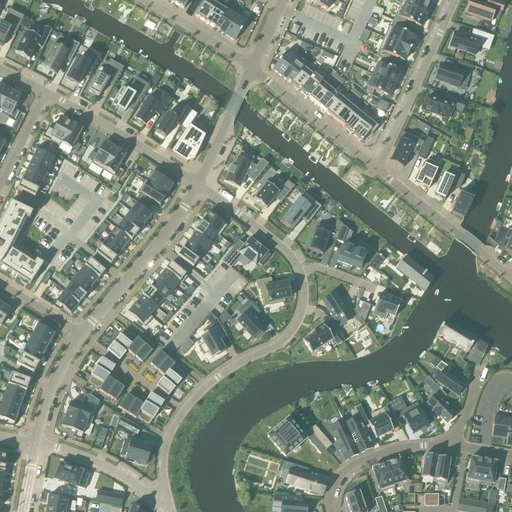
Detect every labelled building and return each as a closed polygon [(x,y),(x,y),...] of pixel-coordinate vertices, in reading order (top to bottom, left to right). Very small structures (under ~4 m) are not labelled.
[(175,0),(173,4),(184,10),(189,0),(175,0)] [(213,0),(205,0),(195,16),(205,23),(218,3),(213,0)] [(307,0),(327,10),(331,0),(307,0)] [(402,0),(401,4),(427,16),(428,13),(430,8),(432,3),(424,0),(402,0)] [(467,10),(465,14),(491,23),(492,19),(495,10),(502,12),(505,4),(494,0),(488,0),(486,6),(470,0),(469,4),(467,10)] [(218,3),(205,23),(213,28),(215,29),(227,9),(218,3)] [(395,16),(393,21),(403,26),(406,21),(421,27),(423,23),(426,18),(427,16),(401,4),(395,16)] [(227,9),(215,29),(220,32),(224,35),(237,15),(237,14),(227,9)] [(237,15),(224,35),(235,41),(240,33),(241,31),(249,19),(238,12),(237,14),(237,15)] [(0,46),(2,48),(10,32),(14,34),(14,35),(15,35),(21,24),(20,23),(6,17),(3,25),(0,23),(0,46)] [(369,18),(367,23),(375,27),(377,21),(369,18)] [(389,26),(384,38),(410,50),(414,42),(413,42),(415,38),(401,31),(403,26),(393,21),(390,27),(389,26)] [(293,25),(290,32),(296,35),(299,28),(293,25)] [(15,53),(29,61),(30,60),(29,60),(36,46),(42,49),(52,31),(43,26),(37,38),(26,32),(25,32),(26,33),(25,34),(23,33),(19,41),(21,42),(16,53),(15,53)] [(359,40),(365,43),(370,32),(364,30),(359,40)] [(455,33),(450,47),(475,56),(478,47),(488,51),(493,37),(474,30),(471,38),(469,38),(469,37),(463,35),(463,36),(455,33)] [(379,51),(377,56),(381,58),(387,61),(390,55),(404,62),(406,57),(407,58),(410,50),(384,38),(378,50),(379,51)] [(56,76),(64,61),(70,64),(79,46),(72,43),(66,54),(54,48),(50,56),(48,55),(44,62),(46,63),(43,69),(56,76)] [(279,62),(273,70),(282,77),(297,59),(299,57),(289,49),(280,60),(278,62),(279,62)] [(79,59),(67,80),(77,86),(85,71),(91,74),(101,57),(89,50),(82,61),(79,59)] [(379,63),(373,75),(395,86),(396,83),(399,78),(398,77),(400,73),(385,66),(387,61),(381,58),(379,64),(379,63)] [(297,59),(282,77),(286,81),(291,84),(306,66),(297,59)] [(98,74),(88,92),(98,97),(107,83),(113,86),(123,69),(110,62),(102,76),(98,74)] [(437,76),(436,79),(438,80),(449,84),(448,86),(457,89),(458,87),(460,83),(464,85),(467,75),(470,76),(473,67),(458,62),(455,70),(454,70),(449,68),(441,65),(437,76)] [(306,66),(291,84),(294,87),(293,88),(298,92),(299,91),(299,92),(300,91),(315,73),(306,66)] [(315,73),(300,91),(303,94),(302,95),(307,99),(308,98),(308,99),(309,99),(324,80),(327,76),(318,69),(315,73)] [(368,88),(365,93),(372,96),(374,90),(389,97),(391,93),(392,93),(394,88),(395,86),(373,75),(368,87),(368,88)] [(122,88),(112,105),(117,108),(116,109),(117,109),(117,108),(124,113),(133,99),(139,102),(149,85),(149,84),(148,86),(136,79),(128,92),(122,88)] [(324,80),(309,99),(312,102),(311,102),(316,106),(317,105),(317,106),(331,89),(331,90),(333,88),(324,80)] [(0,110),(10,90),(0,85),(0,110)] [(331,89),(317,106),(321,109),(320,110),(325,113),(326,112),(326,113),(340,96),(331,90),(331,89)] [(10,90),(0,110),(0,115),(15,122),(20,112),(14,110),(21,96),(10,90)] [(145,104),(135,119),(145,125),(153,112),(159,115),(169,99),(157,92),(151,101),(148,99),(145,104)] [(424,102),(421,110),(430,113),(430,114),(442,118),(443,117),(448,119),(452,109),(462,113),(466,103),(466,102),(445,95),(442,103),(427,98),(425,103),(424,102)] [(340,96),(326,113),(335,120),(349,104),(340,96)] [(349,104),(335,120),(342,126),(342,127),(344,128),(344,127),(357,111),(349,104)] [(168,113),(156,132),(165,138),(175,124),(180,128),(181,128),(191,111),(191,110),(190,111),(183,106),(184,106),(183,105),(175,117),(173,116),(168,113)] [(186,131),(172,153),(186,162),(193,160),(204,137),(189,127),(197,115),(191,111),(181,128),(186,131)] [(357,111),(344,127),(347,130),(346,131),(351,135),(352,134),(353,135),(366,118),(357,111)] [(366,118),(353,135),(356,137),(355,138),(360,142),(361,142),(362,142),(370,133),(372,135),(378,127),(376,125),(379,122),(369,114),(366,118)] [(48,127),(43,137),(60,147),(61,143),(72,123),(61,117),(54,130),(48,127)] [(72,123),(61,143),(72,149),(77,152),(81,146),(75,143),(83,129),(72,123)] [(402,133),(389,162),(403,169),(410,152),(418,156),(424,143),(415,139),(413,142),(404,137),(405,134),(402,133)] [(449,144),(455,147),(458,140),(453,137),(451,140),(449,144)] [(92,152),(88,158),(93,162),(92,164),(102,170),(116,148),(105,142),(97,155),(92,152)] [(422,146),(418,157),(425,160),(430,149),(422,146)] [(116,148),(102,170),(118,180),(124,171),(118,168),(126,155),(116,148)] [(37,149),(33,156),(51,165),(54,158),(43,152),(37,150),(37,149)] [(33,156),(30,163),(48,171),(51,165),(33,156)] [(229,174),(226,181),(239,187),(245,174),(249,176),(248,177),(254,182),(268,165),(262,160),(256,167),(250,164),(244,161),(243,160),(242,160),(238,158),(234,169),(231,167),(228,173),(229,174)] [(417,178),(415,183),(418,185),(428,190),(435,174),(439,166),(427,160),(424,166),(422,165),(419,171),(420,172),(417,178)] [(442,178),(434,196),(443,200),(443,201),(444,201),(459,168),(458,167),(455,172),(448,169),(449,165),(442,162),(443,160),(442,160),(439,166),(435,174),(442,178)] [(30,163),(27,169),(44,178),(48,171),(30,163)] [(147,182),(167,195),(174,185),(160,176),(164,171),(157,167),(147,182)] [(27,169),(24,176),(41,184),(44,178),(27,169)] [(457,173),(451,186),(459,189),(464,177),(457,174),(457,173)] [(24,176),(21,182),(38,191),(41,184),(24,176)] [(140,193),(137,198),(143,202),(147,197),(160,206),(167,195),(147,182),(146,181),(138,192),(140,193)] [(254,198),(254,199),(266,209),(267,209),(266,208),(275,198),(280,203),(281,203),(289,193),(282,188),(274,181),(270,186),(266,183),(266,184),(267,184),(255,199),(254,198)] [(21,182),(17,189),(21,191),(35,198),(38,191),(21,182)] [(116,184),(111,190),(116,193),(121,187),(116,184)] [(462,190),(452,213),(463,219),(463,218),(474,195),(462,190)] [(21,191),(16,200),(38,210),(42,201),(35,198),(21,191)] [(299,198),(280,221),(292,231),(301,219),(308,224),(321,207),(314,202),(309,208),(298,200),(300,198),(299,198)] [(0,266),(1,267),(22,280),(32,287),(46,265),(40,261),(38,264),(34,261),(23,255),(13,248),(28,219),(31,220),(34,214),(11,202),(5,214),(0,224),(0,266)] [(137,203),(130,212),(145,224),(152,215),(137,203)] [(130,212),(123,221),(138,233),(145,224),(130,212)] [(208,213),(201,223),(216,234),(216,235),(219,237),(227,226),(224,224),(226,221),(224,219),(219,216),(217,219),(208,213)] [(116,229),(131,241),(130,241),(131,242),(138,233),(123,221),(116,229)] [(201,223),(194,232),(195,232),(210,243),(216,235),(216,234),(201,223)] [(316,230),(308,250),(322,255),(329,238),(336,241),(339,233),(332,230),(318,224),(316,230)] [(339,233),(336,241),(344,244),(344,243),(347,244),(351,232),(342,225),(339,233)] [(500,248),(511,257),(511,228),(508,227),(500,248)] [(115,228),(110,235),(125,247),(130,241),(131,241),(116,229),(115,228)] [(195,232),(189,241),(204,253),(211,244),(210,243),(195,232)] [(110,235),(105,241),(121,253),(125,247),(110,235)] [(236,244),(227,255),(236,262),(235,262),(236,262),(241,256),(250,262),(254,266),(255,267),(256,266),(258,264),(262,267),(262,266),(269,257),(270,257),(270,256),(250,240),(242,249),(236,244)] [(105,241),(101,247),(116,259),(121,253),(105,241)] [(189,241),(182,250),(198,261),(204,253),(189,241)] [(345,247),(337,261),(359,270),(365,254),(363,253),(364,252),(357,250),(356,251),(352,249),(353,248),(346,246),(345,247)] [(101,247),(95,254),(110,266),(116,259),(101,247)] [(182,250),(177,257),(193,268),(198,261),(182,250)] [(401,264),(398,267),(399,267),(407,273),(404,277),(409,280),(408,281),(409,281),(410,280),(412,282),(411,283),(415,286),(422,291),(424,289),(425,290),(427,288),(426,287),(430,282),(423,277),(426,274),(411,261),(410,262),(406,258),(401,264)] [(374,259),(368,266),(370,267),(374,270),(380,264),(374,259)] [(90,260),(84,266),(99,279),(105,273),(90,260)] [(171,263),(165,270),(180,282),(180,283),(181,284),(187,277),(171,263)] [(84,266),(78,275),(92,287),(99,279),(84,266)] [(165,270),(160,276),(175,288),(180,283),(180,282),(165,270)] [(78,275),(70,283),(71,284),(85,296),(92,287),(78,275)] [(160,276),(155,282),(170,294),(175,288),(160,276)] [(271,278),(256,282),(258,290),(260,289),(262,299),(268,298),(269,302),(270,302),(270,305),(285,302),(284,299),(290,298),(289,290),(288,290),(288,286),(282,287),(281,285),(281,284),(273,286),(271,278)] [(150,288),(164,300),(165,301),(170,294),(155,282),(150,288)] [(71,284),(64,293),(79,305),(86,296),(85,296),(71,284)] [(149,287),(142,296),(157,308),(164,300),(150,288),(149,287)] [(64,293),(53,306),(60,311),(62,307),(71,315),(79,305),(64,293)] [(335,293),(322,301),(336,322),(349,314),(335,293)] [(380,294),(372,315),(385,320),(387,315),(394,318),(400,302),(380,294)] [(142,296),(135,304),(150,316),(157,308),(142,296)] [(242,316),(236,321),(236,322),(237,322),(253,339),(253,340),(256,337),(257,339),(263,333),(261,332),(264,329),(254,318),(260,313),(248,301),(237,311),(242,316)] [(359,301),(355,309),(359,316),(364,303),(359,301)] [(2,304),(0,306),(0,325),(1,326),(11,310),(2,304)] [(135,304),(128,313),(138,321),(142,325),(145,327),(153,318),(150,316),(135,304)] [(355,309),(350,313),(359,325),(364,322),(355,309)] [(203,344),(198,347),(203,356),(208,353),(209,354),(212,358),(217,356),(226,351),(220,340),(226,336),(226,337),(227,337),(217,319),(210,313),(206,318),(210,326),(210,327),(203,331),(205,335),(200,338),(203,344)] [(40,321),(32,336),(49,345),(55,334),(45,329),(47,326),(40,321)] [(445,322),(442,327),(441,326),(440,329),(440,330),(437,335),(467,353),(469,349),(474,352),(474,354),(482,358),(487,347),(445,322)] [(310,336),(302,341),(311,353),(332,339),(336,346),(343,341),(333,326),(326,330),(324,326),(317,331),(316,330),(309,335),(310,336)] [(120,335),(107,351),(119,361),(127,351),(132,346),(126,341),(131,334),(125,329),(120,336),(120,335)] [(131,334),(126,341),(132,346),(127,351),(142,364),(152,352),(137,339),(131,334)] [(32,336),(27,345),(44,355),(49,345),(32,336)] [(27,345),(22,355),(39,364),(44,355),(27,345)] [(184,354),(187,351),(182,346),(179,350),(184,354)] [(160,352),(149,364),(164,377),(169,371),(175,376),(180,370),(175,365),(160,352)] [(22,355),(16,365),(33,374),(39,364),(22,355)] [(91,376),(87,383),(93,387),(97,380),(104,384),(108,378),(115,367),(101,359),(91,376)] [(441,362),(435,368),(442,373),(437,381),(457,395),(463,386),(446,374),(450,369),(441,362)] [(164,377),(156,386),(168,397),(181,381),(186,375),(180,370),(175,376),(169,371),(164,377)] [(12,374),(8,385),(26,392),(30,381),(13,375),(12,374)] [(97,380),(93,387),(99,391),(116,402),(124,388),(108,378),(104,384),(97,380)] [(8,385),(4,395),(22,402),(26,392),(8,385)] [(430,390),(436,395),(427,404),(434,411),(433,412),(438,418),(440,417),(447,424),(455,415),(442,401),(447,396),(435,385),(430,390)] [(143,405),(140,411),(146,416),(142,423),(148,427),(153,420),(164,403),(150,394),(143,405)] [(4,395),(1,405),(19,412),(22,402),(4,395)] [(90,395),(87,402),(98,406),(99,402),(90,395)] [(127,395),(119,409),(136,419),(142,423),(146,416),(140,411),(143,405),(127,395)] [(394,414),(400,411),(395,401),(388,404),(393,412),(394,414)] [(70,403),(66,415),(88,423),(87,423),(91,425),(98,406),(87,402),(85,408),(70,403)] [(1,405),(0,406),(0,418),(7,421),(5,426),(13,427),(19,412),(1,405)] [(416,405),(401,413),(413,434),(427,426),(416,405)] [(370,427),(376,439),(393,431),(390,425),(397,421),(394,414),(393,412),(369,424),(370,427)] [(66,415),(62,426),(76,432),(74,438),(81,440),(87,423),(88,423),(66,415)] [(345,424),(359,454),(372,448),(364,430),(370,427),(369,424),(364,415),(345,424)] [(511,418),(494,415),(491,437),(506,439),(505,447),(511,447),(511,418)] [(121,418),(118,425),(137,436),(137,435),(136,435),(140,428),(141,429),(121,418)] [(288,419),(268,437),(285,457),(306,439),(288,419)] [(345,424),(344,422),(330,428),(346,461),(359,454),(345,424)] [(102,428),(100,435),(105,437),(108,430),(102,428)] [(309,429),(304,434),(321,454),(326,450),(314,436),(309,429)] [(320,432),(314,436),(326,450),(325,448),(330,444),(321,433),(320,432)] [(126,458),(125,459),(137,462),(136,463),(145,465),(150,449),(151,445),(149,445),(140,442),(141,441),(132,439),(127,458),(126,458)] [(0,465),(6,466),(8,451),(0,450),(0,451),(0,465)] [(425,455),(421,478),(433,480),(434,480),(438,457),(425,455)] [(433,480),(433,482),(446,485),(451,459),(438,457),(434,480),(433,480)] [(471,457),(466,482),(480,485),(480,482),(484,459),(471,457)] [(400,459),(386,463),(393,486),(394,486),(407,481),(400,459)] [(484,459),(480,482),(493,485),(497,462),(484,459)] [(59,464),(54,479),(84,490),(90,475),(72,469),(73,467),(62,463),(61,465),(59,464)] [(386,463),(372,468),(380,493),(395,488),(394,486),(393,486),(386,463)] [(323,495),(327,483),(311,478),(311,479),(306,477),(308,469),(292,464),(290,471),(293,472),(289,484),(323,495)] [(504,492),(506,480),(499,479),(497,490),(504,492)] [(98,491),(96,501),(121,506),(123,496),(98,491)] [(345,496),(349,511),(366,511),(359,491),(345,496)] [(307,511),(308,505),(302,505),(302,497),(300,497),(295,497),(273,495),(274,495),(273,502),(282,503),(280,511),(307,511)] [(49,496),(47,508),(68,511),(69,511),(71,500),(49,496)] [(385,508),(381,497),(374,499),(378,511),(385,508)] [(459,500),(457,511),(460,511),(463,511),(464,511),(466,501),(459,500)] [(470,511),(473,502),(468,501),(466,501),(464,511),(463,511),(470,511)] [(473,502),(470,511),(478,511),(480,503),(473,502)] [(485,511),(486,504),(485,504),(480,503),(478,511),(485,511)]
